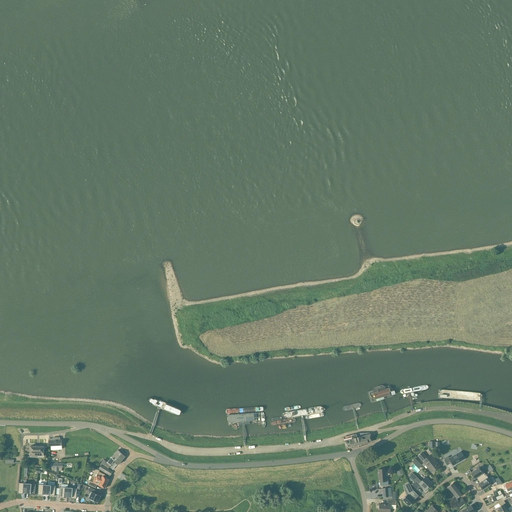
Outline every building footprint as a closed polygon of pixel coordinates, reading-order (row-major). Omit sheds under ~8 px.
[(511,385),(490,380),(445,375),(416,376),(418,401),(442,399),(463,400),(490,406),(511,411),(511,385)] [(407,395),(402,379),(365,392),(371,408),(407,395)] [(153,386),(144,407),(183,423),(192,402),(153,386)] [(339,421),(337,400),(265,407),(267,428),(339,421)] [(264,429),(262,406),(226,409),(228,432),(264,429)] [(359,445),(357,437),(356,434),(352,435),(351,436),(352,439),(344,441),(346,448),(359,445)] [(371,434),(357,437),(359,445),(373,441),(371,434)] [(52,440),(48,440),(49,447),(51,448),(51,450),(61,449),(61,445),(62,445),(62,440),(60,440),(60,438),(59,437),(53,437),(52,438),(52,440)] [(30,446),(30,452),(30,457),(38,457),(38,456),(43,456),(43,446),(30,446)] [(117,450),(109,460),(107,462),(111,464),(115,460),(119,464),(125,457),(117,450)] [(423,452),(418,456),(419,458),(424,463),(422,464),(424,467),(426,465),(431,472),(438,467),(436,465),(438,463),(431,455),(427,458),(423,452)] [(448,456),(443,459),(447,465),(452,463),(453,465),(465,459),(461,452),(450,458),(448,457),(448,456)] [(104,459),(100,463),(108,468),(111,464),(107,462),(109,460),(105,458),(104,459)] [(63,467),(63,463),(52,463),(52,467),(55,467),(55,471),(59,471),(59,467),(63,467)] [(112,472),(101,465),(98,469),(110,476),(112,472)] [(478,467),(470,473),(474,479),(476,477),(478,476),(480,478),(486,475),(486,474),(482,469),(481,471),(478,467)] [(107,483),(109,479),(104,477),(105,475),(99,472),(100,471),(94,468),(92,472),(94,473),(92,476),(94,477),(107,483)] [(413,473),(409,476),(414,481),(411,484),(417,490),(420,487),(421,486),(423,487),(425,490),(432,483),(425,477),(421,481),(413,473)] [(480,483),(478,484),(482,490),(492,483),(486,474),(486,475),(480,478),(482,481),(480,483)] [(107,483),(94,477),(93,481),(94,482),(93,482),(90,481),(88,484),(95,488),(96,486),(97,484),(105,488),(107,483)] [(406,495),(402,499),(405,501),(404,502),(406,504),(407,504),(409,506),(414,501),(414,500),(411,498),(415,494),(412,489),(409,482),(404,485),(408,494),(406,495)] [(19,483),(18,493),(23,494),(23,493),(26,493),(27,483),(26,483),(24,483),(19,483)] [(27,483),(26,493),(30,493),(30,494),(35,495),(36,484),(27,483)] [(462,494),(454,483),(447,488),(456,499),(462,494)] [(38,484),(38,495),(43,495),(43,494),(46,494),(47,485),(38,484)] [(47,485),(46,494),(50,495),(50,496),(55,496),(56,485),(47,485)] [(60,487),(59,498),(64,498),(64,497),(68,497),(68,487),(60,487)] [(68,487),(68,497),(71,497),(71,498),(76,499),(77,488),(68,487)] [(92,492),(89,498),(91,499),(91,500),(93,501),(94,500),(98,502),(101,496),(94,493),(92,492)] [(465,503),(462,498),(455,504),(458,508),(465,503)] [(379,504),(378,511),(390,511),(390,508),(396,509),(396,505),(396,500),(388,500),(388,505),(379,504)] [(495,509),(496,511),(501,511),(506,509),(503,505),(505,503),(504,501),(499,504),(500,506),(495,509)]
